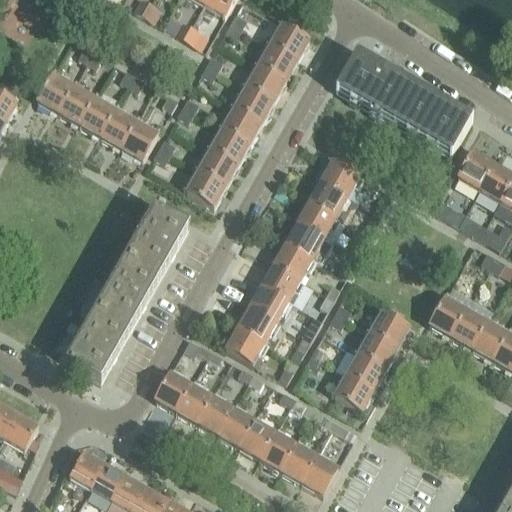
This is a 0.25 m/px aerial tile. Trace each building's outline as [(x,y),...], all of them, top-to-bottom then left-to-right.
[(203,13),(210,0),(183,0),(183,1),(203,13)] [(224,25),(238,0),(210,0),(203,13),(224,25)] [(143,25),(150,11),(141,6),(133,19),(143,25)] [(154,31),(162,18),(150,11),(143,25),(154,31)] [(241,38),(246,28),(235,22),(230,31),(241,38)] [(309,48),(269,26),(262,38),(275,46),(270,54),(297,68),(309,48)] [(183,48),(191,34),(182,29),(174,43),(183,48)] [(236,47),(241,38),(230,31),(225,40),(236,47)] [(196,55),(203,42),(191,34),(183,48),(196,55)] [(311,42),(301,36),(298,40),(309,46),(311,42)] [(285,90),(297,68),(270,54),(259,75),(285,90)] [(87,71),(93,60),(84,55),(78,66),(87,71)] [(96,76),(103,65),(93,60),(87,71),(96,76)] [(218,79),(223,70),(211,63),(206,73),(218,79)] [(470,127),(356,63),(341,88),(340,87),(337,91),(339,92),(335,99),(450,163),(454,156),(455,157),(458,153),(456,152),(470,127)] [(212,89),(218,79),(206,73),(201,82),(212,89)] [(273,110),(285,90),(259,75),(247,96),(273,110)] [(129,95),(136,84),(126,78),(119,90),(129,95)] [(57,122),(73,95),(52,83),(36,110),(57,122)] [(138,100),(144,89),(136,84),(129,95),(138,100)] [(78,134),(94,107),(73,95),(57,122),(78,134)] [(261,132),(273,110),(247,96),(234,118),(261,132)] [(16,112),(0,102),(0,130),(4,133),(16,112)] [(171,119),(178,107),(168,102),(161,114),(171,119)] [(194,121),(199,112),(188,105),(183,114),(194,121)] [(99,146),(115,119),(94,107),(78,134),(99,146)] [(189,130),(194,121),(183,114),(177,124),(189,130)] [(249,152),(261,132),(234,118),(223,137),(249,152)] [(120,158),(135,131),(115,119),(99,146),(120,158)] [(141,170),(156,143),(135,131),(120,158),(141,170)] [(237,173),(249,152),(223,137),(211,158),(237,173)] [(170,163),(175,153),(164,147),(159,156),(170,163)] [(165,172),(170,163),(159,156),(153,165),(165,172)] [(225,194),(237,173),(211,158),(199,179),(225,194)] [(477,199),(492,173),(471,161),(456,186),(477,199)] [(349,206),(360,185),(332,169),(320,190),(349,206)] [(498,211),(511,186),(511,184),(492,173),(477,199),(498,211)] [(212,216),(225,194),(199,179),(186,201),(212,216)] [(511,230),(511,186),(498,211),(510,217),(505,226),(511,230)] [(337,226),(349,206),(320,190),(308,211),(337,226)] [(381,224),(387,213),(379,208),(373,219),(381,224)] [(445,226),(452,214),(444,209),(437,221),(445,226)] [(325,247),(337,226),(308,211),(296,231),(325,247)] [(99,391),(187,236),(163,222),(164,221),(158,218),(157,219),(153,217),(136,247),(116,283),(95,319),(86,336),(65,372),(70,374),(69,376),(74,379),(75,377),(99,391)] [(375,235),(381,224),(373,219),(366,231),(375,235)] [(467,240),(472,231),(464,227),(459,235),(467,240)] [(479,246),(486,234),(478,229),(471,242),(479,246)] [(312,269),(325,247),(296,231),(284,253),(312,269)] [(487,250),(494,238),(486,234),(479,246),(487,250)] [(500,258),(505,249),(495,243),(490,253),(500,258)] [(357,265),(364,255),(355,250),(349,261),(357,265)] [(300,289),(312,269),(284,253),(272,274),(307,294),(308,293),(300,289)] [(489,276),(496,265),(479,256),(474,264),(482,269),(480,271),(489,276)] [(351,277),(357,265),(349,261),(343,272),(351,277)] [(498,281),(504,270),(496,265),(489,276),(498,281)] [(307,294),(272,274),(260,295),(288,311),(288,310),(296,314),(307,294)] [(340,296),(344,288),(332,281),(329,286),(334,288),(326,303),(334,307),(340,296)] [(276,332),(288,311),(260,295),(248,316),(276,332)] [(327,319),(334,307),(326,303),(319,314),(327,319)] [(450,346),(465,319),(443,306),(428,334),(450,346)] [(346,327),(351,318),(339,312),(335,320),(346,327)] [(264,352),(276,332),(248,316),(237,336),(264,352)] [(388,323),(394,327),(398,320),(391,317),(388,323)] [(470,358),(486,331),(465,319),(450,346),(470,358)] [(340,337),(346,327),(335,320),(329,330),(340,337)] [(408,336),(385,322),(381,320),(369,341),(397,356),(408,336)] [(77,341),(81,333),(71,328),(66,335),(77,341)] [(492,370),(507,343),(486,331),(470,358),(492,370)] [(310,349),(316,338),(308,333),(301,345),(310,349)] [(251,374),(264,352),(237,336),(224,358),(251,374)] [(384,378),(397,356),(369,341),(357,362),(384,378)] [(511,381),(511,380),(511,345),(507,343),(492,370),(511,381)] [(303,360),(310,349),(301,345),(295,356),(303,360)] [(207,366),(211,358),(200,351),(195,360),(207,366)] [(322,369),(327,360),(316,354),(311,363),(322,369)] [(348,355),(328,393),(336,397),(357,359),(348,355)] [(218,372),(222,364),(211,358),(207,366),(218,372)] [(372,399),(384,378),(357,362),(344,384),(372,399)] [(314,383),(322,369),(311,363),(303,376),(314,383)] [(286,391),(298,370),(287,364),(282,374),(284,375),(278,387),(286,391)] [(249,390),(253,382),(242,375),(237,383),(249,390)] [(175,421),(191,394),(169,382),(154,409),(175,421)] [(259,396),(264,388),(253,382),(249,390),(259,396)] [(360,421),(372,399),(344,384),(332,405),(360,421)] [(196,433),(211,406),(191,394),(175,421),(196,433)] [(291,414),(295,406),(283,399),(279,407),(291,414)] [(216,445),(232,417),(211,406),(196,433),(216,445)] [(316,418),(295,406),(291,414),(312,426),(316,418)] [(0,446),(1,447),(15,423),(0,413),(0,446)] [(238,457),(253,430),(232,417),(216,445),(238,457)] [(25,456),(37,435),(15,423),(1,447),(23,459),(19,466),(27,471),(33,460),(25,456)] [(332,437),(336,429),(325,423),(320,431),(332,437)] [(357,441),(336,429),(332,437),(353,449),(357,441)] [(258,468),(273,441),(253,430),(238,457),(258,468)] [(279,480),(294,453),(273,441),(258,468),(279,480)] [(299,492),(315,465),(294,453),(279,480),(299,492)] [(89,498),(103,473),(82,461),(68,486),(89,498)] [(320,504),(336,477),(315,465),(299,492),(320,504)] [(110,510),(124,485),(103,473),(89,498),(110,510)] [(114,511),(135,511),(145,497),(124,485),(110,510),(114,511)] [(164,511),(166,509),(145,497),(135,511),(164,511)] [(511,511),(511,499),(503,511),(511,511)]
